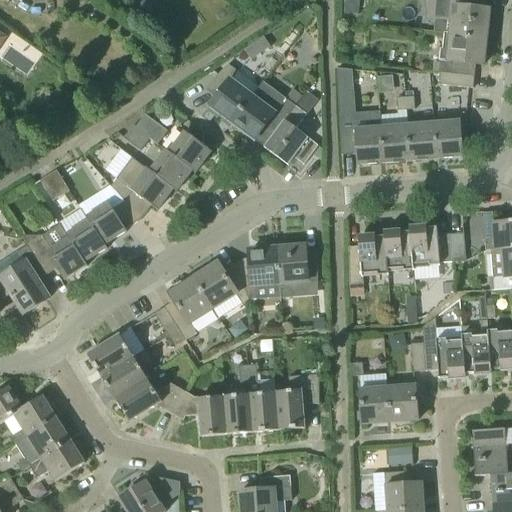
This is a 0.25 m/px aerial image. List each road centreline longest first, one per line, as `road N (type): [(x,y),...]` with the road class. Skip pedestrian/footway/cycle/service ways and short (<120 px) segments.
road 1 (residential): [(49,352),(85,313),(252,205),(465,186),(500,166)]
road 2 (residential): [(449,511),(443,416),(453,406),(511,402)]
road 3 (residential): [(211,511),(207,471),(118,448)]
